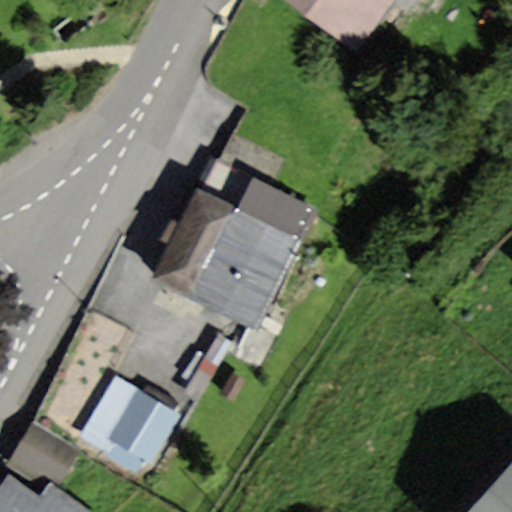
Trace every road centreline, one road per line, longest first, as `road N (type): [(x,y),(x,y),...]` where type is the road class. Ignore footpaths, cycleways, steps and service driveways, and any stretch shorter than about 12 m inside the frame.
road 1 (residential): [(91,214),(201,0)]
road 2 (residential): [(0,384),(91,214)]
